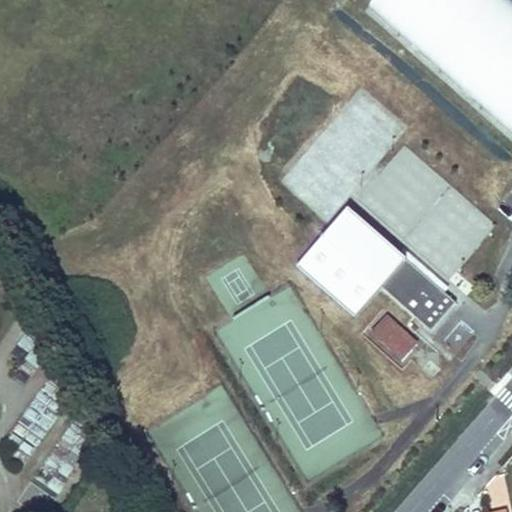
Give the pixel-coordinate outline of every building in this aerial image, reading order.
[(511,0),(374,0),(366,10),(507,128),(503,133),(511,140),(511,0)] [(360,85),(282,183),(329,221),(412,117),(444,142),(457,126),(416,94),(398,116),(360,85)] [(407,261),(349,210),(298,269),(355,319),(382,289),(407,261)] [(456,304),(407,261),(382,289),(432,332),(456,304)] [(419,344),(387,316),(370,335),(402,363),(419,344)]
